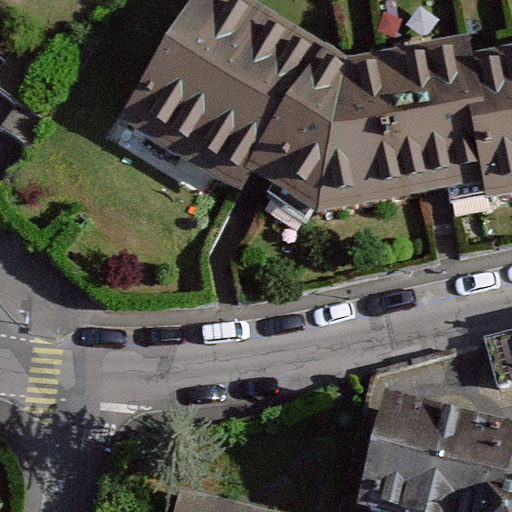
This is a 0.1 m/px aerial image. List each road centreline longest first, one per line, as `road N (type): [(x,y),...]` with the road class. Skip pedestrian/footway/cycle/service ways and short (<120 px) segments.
road 1 (residential): [(84,376),(195,371),(511,301)]
road 2 (residential): [(84,376),(67,511)]
